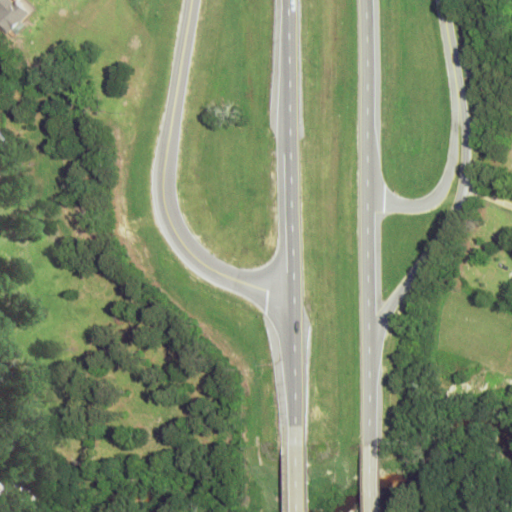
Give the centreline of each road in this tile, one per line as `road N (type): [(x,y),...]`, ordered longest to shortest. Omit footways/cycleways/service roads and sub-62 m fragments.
road 1 (trunk): [(294,0),(298,448)]
road 2 (trunk): [(372,446),(368,0)]
road 3 (trunk): [(294,290),(215,269),(172,222),(167,153),(190,0)]
road 4 (trunk): [(369,352),(457,202),(464,151),(456,100)]
road 5 (trunk): [(456,100),(452,151),(435,195),(397,203),(369,191)]
